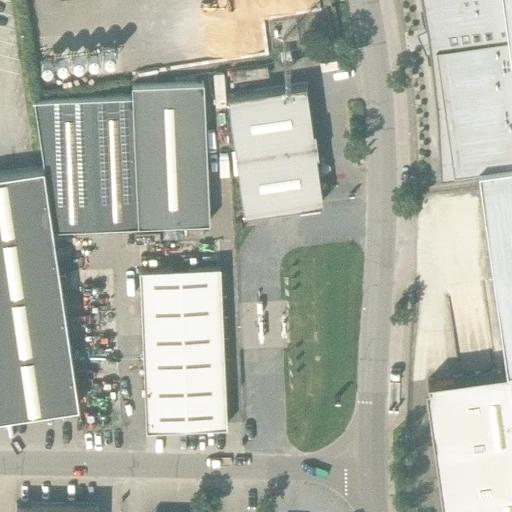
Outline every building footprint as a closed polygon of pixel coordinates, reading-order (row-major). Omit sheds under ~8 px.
[(511,511),(511,0),(420,0),(426,32),(429,51),(436,115),(440,179),(478,174),(506,367),(425,379),(444,511),(511,511)] [(132,85),(132,96),(138,225),(210,222),(204,82),(132,85)] [(227,95),(243,213),(244,214),(323,202),(316,155),(318,155),(315,131),(313,131),(306,84),(227,95)] [(53,229),(138,225),(132,96),(34,100),(53,229)] [(0,416),(78,405),(43,168),(0,173),(0,416)] [(237,220),(237,242),(250,242),(250,220),(237,220)] [(226,426),(220,266),(140,269),(146,429),(226,426)]
